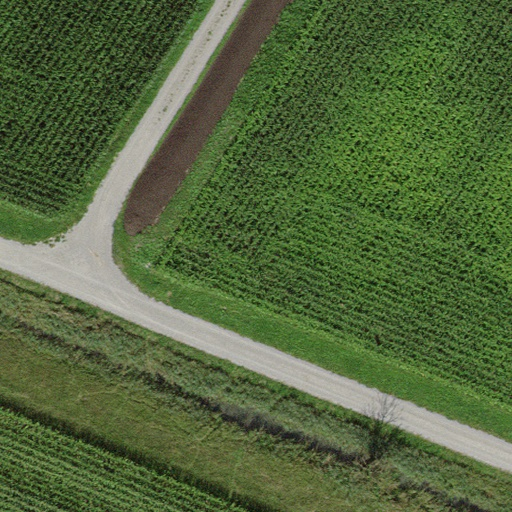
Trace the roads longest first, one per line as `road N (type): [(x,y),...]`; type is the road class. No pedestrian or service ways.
road 1 (track): [(511,463),(0,254)]
road 2 (track): [(61,281),(236,0)]
